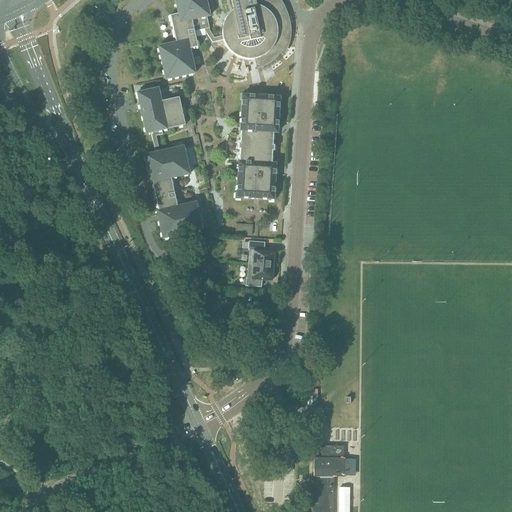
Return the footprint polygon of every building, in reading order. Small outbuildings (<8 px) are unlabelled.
[(209,17),(205,0),(174,0),(178,15),(170,16),(176,43),(158,47),(165,81),(195,74),(189,50),(197,48),(194,32),(204,30),(205,32),(212,43),(223,40),(223,42),(224,43),(225,45),(226,47),(228,50),(229,51),(231,53),(233,54),(235,56),(238,57),(240,59),(242,59),(245,60),(247,60),(250,60),(252,60),(255,60),(257,68),(261,66),(265,65),(268,63),(272,60),(275,57),(278,54),(279,53),(280,51),(284,53),(286,49),(287,45),(289,41),(289,36),(289,32),(289,25),(288,24),(292,23),(291,18),(287,18),(286,16),(285,12),(283,8),(281,4),(278,0),(230,0),(233,10),(231,12),(228,15),(226,17),(224,21),(223,24),(222,26),(222,31),(222,34),(222,36),(214,38),(209,31),(206,18),(209,17)] [(144,156),(148,175),(150,184),(152,183),(158,211),(156,212),(162,240),(201,231),(195,203),(177,207),(171,179),(189,175),(183,147),(159,152),(156,136),(162,135),(162,131),(185,126),(178,98),(161,102),(158,89),(136,94),(146,135),(151,134),(155,153),(144,156)] [(241,200),(241,199),(268,200),(268,201),(274,202),(275,195),(273,195),(275,164),(271,164),(272,152),(276,152),(276,146),(272,146),(273,134),(277,134),(279,103),(280,103),(280,97),(274,96),(274,97),(247,96),(247,95),(241,94),(240,100),(241,100),(240,132),(241,132),(240,144),(239,144),(238,150),(240,150),(239,162),(238,162),(236,193),(235,193),(235,199),(241,200)] [(252,225),(236,225),(235,235),(251,236),(252,225)] [(210,238),(202,237),(201,249),(208,250),(210,238)] [(248,242),(248,250),(249,250),(248,264),(273,266),(273,263),(275,263),(275,255),(273,255),(274,251),(264,251),(264,243),(248,242)] [(245,279),(245,287),(261,288),(262,280),(271,281),(272,277),(274,277),(274,270),(272,269),(273,266),(248,264),(247,279),(245,279)] [(333,511),(333,490),(330,490),(330,486),(328,486),(328,477),(343,477),(344,446),(321,446),(321,458),(314,458),(314,477),(315,477),(315,493),(310,493),(310,511),(333,511)] [(348,511),(349,489),(339,489),(338,511),(348,511)]
